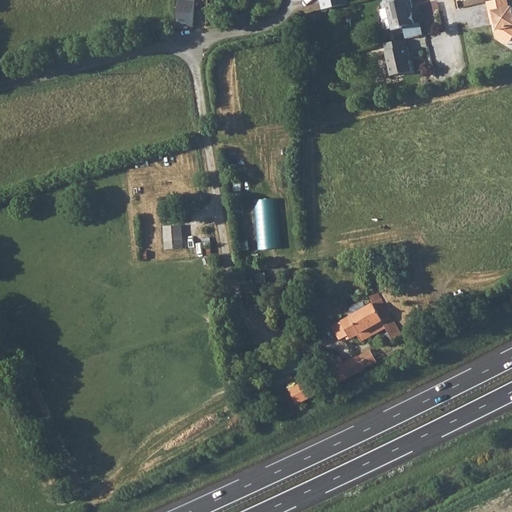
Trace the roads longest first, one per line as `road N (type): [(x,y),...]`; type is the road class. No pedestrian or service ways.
road 1 (motorway): [(511,357),(190,511)]
road 2 (unclassified): [(0,87),(269,23),(289,0)]
road 3 (motorway): [(263,511),(511,391)]
